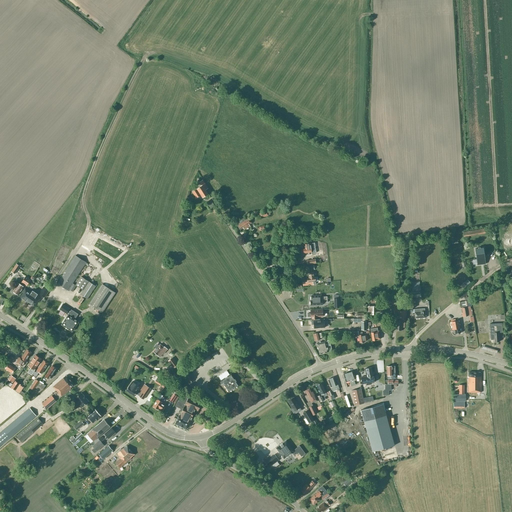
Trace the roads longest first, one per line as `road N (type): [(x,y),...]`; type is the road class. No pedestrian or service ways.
road 1 (tertiary): [(202,436),(173,435),(0,315)]
road 2 (residential): [(322,367),(213,199)]
road 3 (tertiary): [(202,436),(322,367)]
road 4 (residential): [(410,348),(511,258)]
road 5 (unclassified): [(304,511),(210,453),(202,436)]
